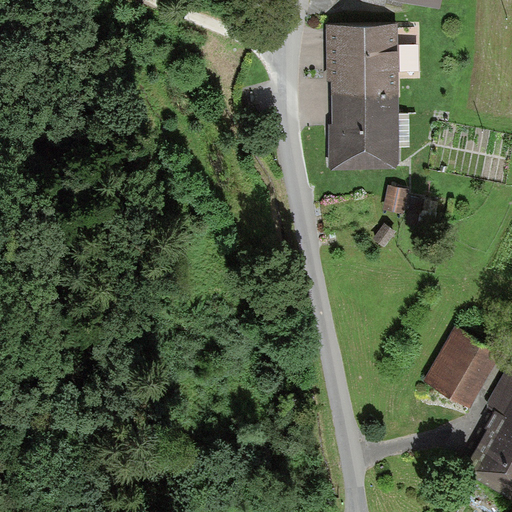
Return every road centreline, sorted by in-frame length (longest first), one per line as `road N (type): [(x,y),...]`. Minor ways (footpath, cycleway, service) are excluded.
road 1 (residential): [(350,511),(282,113),(276,55),(287,0)]
road 2 (track): [(164,0),(276,55)]
